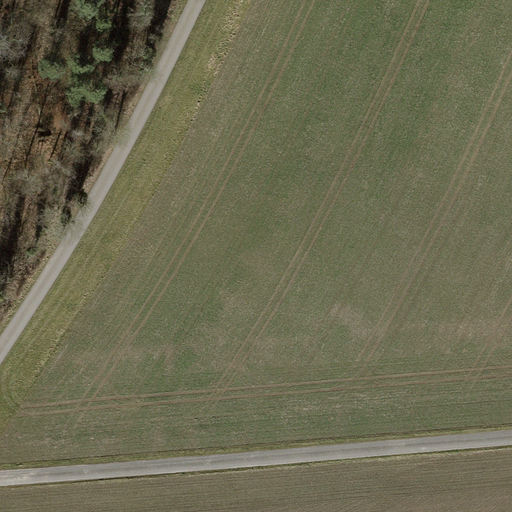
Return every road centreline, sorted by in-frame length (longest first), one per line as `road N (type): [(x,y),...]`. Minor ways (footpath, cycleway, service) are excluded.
road 1 (unclassified): [(511,437),(0,478)]
road 2 (unclassified): [(196,0),(0,362)]
